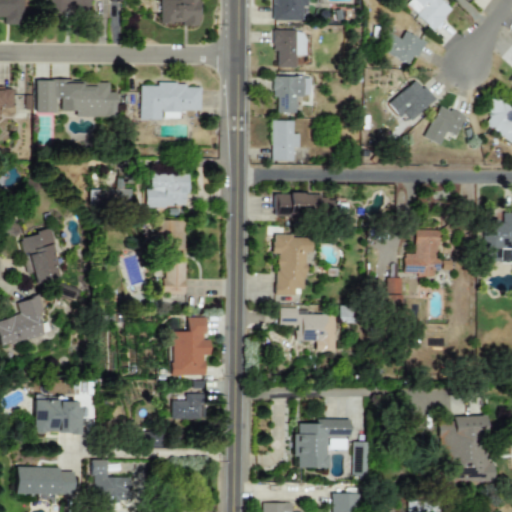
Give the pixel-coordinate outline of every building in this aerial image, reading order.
[(45,0),(45,8),(87,9),(87,0),(45,0)] [(158,0),(158,25),(197,24),(196,0),(158,0)] [(301,20),(301,6),(306,6),(306,0),(270,0),(270,20),(301,20)] [(407,0),(403,5),(430,31),(449,10),(438,0),(407,0)] [(303,55),(303,31),(272,31),(272,67),(293,67),(293,55),(303,55)] [(423,44),(403,32),(398,40),(390,35),(380,51),(405,66),(411,56),(414,58),(423,44)] [(293,113),(293,96),(308,96),(308,77),(272,77),(272,113),(293,113)] [(406,124),(432,100),(413,80),(387,103),(406,124)] [(112,118),(113,92),(105,92),(106,82),(32,81),(31,113),(52,113),(52,98),(58,98),(58,111),(72,111),(72,117),(112,118)] [(137,86),(137,120),(159,120),(159,119),(176,119),(177,111),(197,111),(198,85),(154,84),(154,86),(137,86)] [(0,107),(10,107),(10,87),(0,87),(0,107)] [(482,128),(511,144),(511,143),(511,110),(488,97),(480,111),(489,116),(482,128)] [(462,117),(435,105),(422,139),(438,145),(443,133),(453,137),(462,117)] [(290,121),(268,121),(268,161),(290,161),(290,148),(296,148),(296,134),(290,134),(290,121)] [(142,207),(181,206),(181,193),(185,193),(184,174),(146,175),(146,186),(141,186),(142,207)] [(113,189),(85,190),(86,208),(127,208),(127,189),(120,189),(119,179),(112,179),(113,189)] [(270,216),(323,215),(323,194),(270,195),(270,216)] [(511,212),(501,213),(501,221),(485,221),(485,263),(511,262),(511,212)] [(180,250),(181,220),(154,220),(154,240),(159,240),(159,250),(180,250)] [(32,284),(58,278),(47,230),(15,237),(24,274),(29,273),(32,284)] [(435,231),(412,231),(411,255),(401,254),(401,274),(414,274),(414,278),(435,278),(435,231)] [(272,295),(291,295),(291,289),(302,289),(302,253),(308,253),(308,236),(269,236),(269,254),(272,254),(272,295)] [(181,295),(181,253),(159,254),(160,295),(181,295)] [(398,307),(397,279),(382,279),(383,307),(398,307)] [(0,347),(41,334),(35,314),(41,312),(36,296),(13,303),(16,314),(0,318),(0,347)] [(331,352),(332,315),(294,314),(294,308),(276,308),(275,324),(293,325),(293,341),(312,341),(312,351),(331,352)] [(169,375),(202,375),(201,356),(206,356),(206,340),(202,340),(202,317),(183,318),(184,331),(168,332),(169,375)] [(168,419),(202,420),(202,394),(183,394),(183,401),(168,401),(168,419)] [(78,409),(72,409),(72,400),(31,399),(30,433),(78,433),(78,409)] [(490,482),(489,460),(481,460),(481,438),(482,438),(482,417),(448,417),(448,423),(436,423),(437,483),(490,482)] [(347,420),(313,419),(313,424),(295,424),(294,433),(290,433),(290,457),(294,457),(294,468),(324,468),(325,437),(346,437),(347,420)] [(344,450),(344,439),(325,438),(325,450),(344,450)] [(365,443),(350,443),(350,477),(364,477),(365,443)] [(88,460),(88,501),(125,502),(125,478),(102,477),(102,460),(88,460)] [(70,472),(56,472),(56,468),(11,467),(11,494),(69,495),(70,472)] [(355,511),(355,494),(330,494),(329,511),(355,511)] [(288,511),(288,503),(260,502),(259,511),(288,511)]
